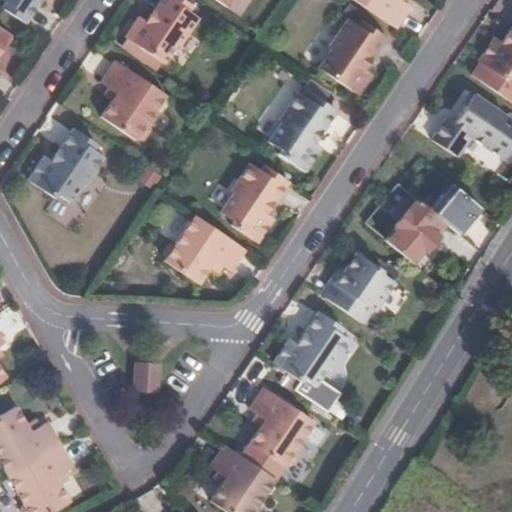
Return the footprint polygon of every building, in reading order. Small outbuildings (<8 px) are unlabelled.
[(0,0),(0,2),(3,5),(0,8),(0,12),(22,27),(40,0),(0,0)] [(139,15),(123,40),(162,66),(176,47),(178,49),(197,21),(187,14),(191,8),(178,0),(160,0),(146,20),(139,15)] [(210,0),(225,10),(227,7),(229,9),(233,8),(239,0),(238,0),(210,0)] [(354,0),(394,26),(409,5),(401,0),(354,0)] [(367,63),(388,32),(363,15),(360,21),(350,13),(331,41),(335,44),(322,62),(334,70),(331,75),(358,93),(374,68),(367,63)] [(511,25),(502,40),(493,34),(476,58),(503,76),(505,72),(511,76),(511,25)] [(166,99),(113,64),(98,86),(107,91),(115,96),(111,103),(99,121),(134,145),(137,142),(139,143),(143,142),(148,134),(147,130),(146,129),(166,99)] [(316,139),(336,108),(312,92),(309,97),(299,90),(280,119),(284,121),(271,140),(283,148),(280,152),(307,169),(323,144),(316,139)] [(115,96),(107,91),(103,98),(111,103),(115,96)] [(503,115),(469,92),(449,122),(443,118),(429,139),(455,156),(469,137),(501,158),(511,141),(511,131),(498,123),(503,115)] [(91,155),(95,148),(72,132),(49,166),(42,161),(26,185),(52,204),(54,200),(67,208),(80,188),(83,190),(101,162),(91,155)] [(420,157),(386,198),(396,206),(412,187),(422,195),(439,174),(420,157)] [(268,212),(289,181),(264,164),(260,171),(251,165),(233,193),(236,194),(223,214),(235,222),(233,225),(258,242),(275,218),(268,212)] [(443,224),(416,201),(394,226),(424,252),(437,237),(434,234),(443,224)] [(364,224),(370,229),(383,215),(376,209),(364,224)] [(230,270),(244,249),(193,215),(173,247),(166,245),(161,253),(164,260),(198,283),(209,266),(214,260),(221,265),(230,270)] [(326,298),(362,322),(373,307),(375,309),(394,280),(380,272),(382,269),(357,252),(344,270),(326,298)] [(217,271),(221,265),(214,260),(209,266),(217,271)] [(340,267),(322,295),(326,298),(344,270),(340,267)] [(289,339),(273,362),(300,381),(303,376),(315,383),(328,364),(333,367),(351,340),(339,332),(341,327),(319,312),(297,344),(289,339)] [(159,394),(161,365),(140,364),(138,393),(159,394)] [(251,410),(259,416),(269,422),(263,430),(252,446),(285,468),(295,466),(299,460),(297,452),(317,423),(266,389),(251,410)] [(0,459),(10,477),(63,446),(49,423),(39,429),(31,434),(27,426),(18,409),(0,420),(0,459)] [(269,422),(259,416),(254,423),(263,430),(269,422)] [(31,434),(39,429),(36,421),(27,426),(31,434)] [(75,467),(63,446),(10,477),(25,505),(23,511),(56,511),(71,503),(62,487),(57,479),(65,474),(75,467)] [(278,482),(226,446),(212,468),(221,474),(230,480),(225,487),(215,503),(227,511),(258,511),(258,510),(278,482)] [(69,482),(65,474),(57,479),(62,487),(69,482)] [(230,480),(221,474),(217,481),(225,487),(230,480)] [(10,492),(0,494),(0,507),(1,511),(14,511),(16,511),(10,492)]
